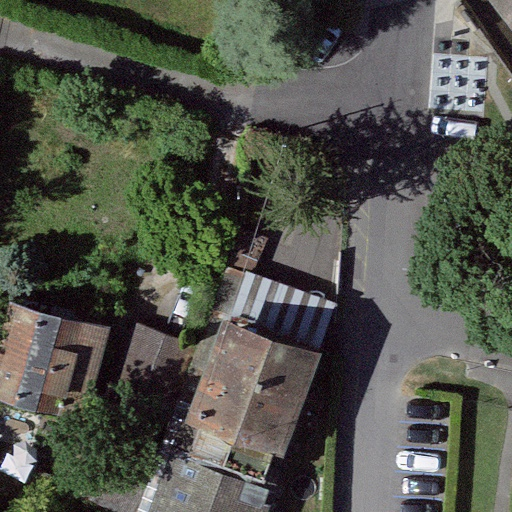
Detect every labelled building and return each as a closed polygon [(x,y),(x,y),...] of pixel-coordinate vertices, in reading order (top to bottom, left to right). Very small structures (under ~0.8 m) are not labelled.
[(511,0),(486,0),(511,23),(511,0)] [(270,236),(244,226),(230,262),(255,272),(270,236)] [(0,395),(87,419),(113,326),(13,299),(0,347),(0,395)] [(227,317),(176,452),(266,485),(278,450),(292,455),(325,350),(227,317)] [(197,343),(134,321),(112,382),(175,404),(197,343)] [(136,511),(157,475),(111,449),(87,492),(84,497),(90,500),(104,508),(110,511),(136,511)] [(269,511),(278,488),(266,485),(176,452),(153,511),(269,511)]
